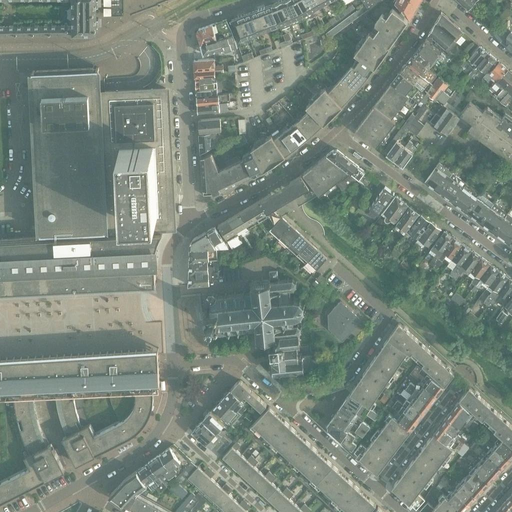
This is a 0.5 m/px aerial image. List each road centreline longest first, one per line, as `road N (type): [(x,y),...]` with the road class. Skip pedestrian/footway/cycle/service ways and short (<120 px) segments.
road 1 (residential): [(188,222),(179,39),(193,19),(252,0)]
road 2 (residential): [(284,405),(299,390),(341,381),(392,314),(330,258)]
road 3 (residential): [(511,264),(335,131)]
road 4 (residential): [(335,131),(276,180),(188,222)]
road 5 (residential): [(436,0),(381,82),(335,131)]
road 6 (residential): [(172,366),(167,254),(188,222)]
road 7 (residential): [(377,490),(460,377)]
road 8 (residential): [(377,490),(284,405)]
road 9 (residential): [(120,46),(89,57),(0,60)]
road 10 (residential): [(265,511),(176,430)]
